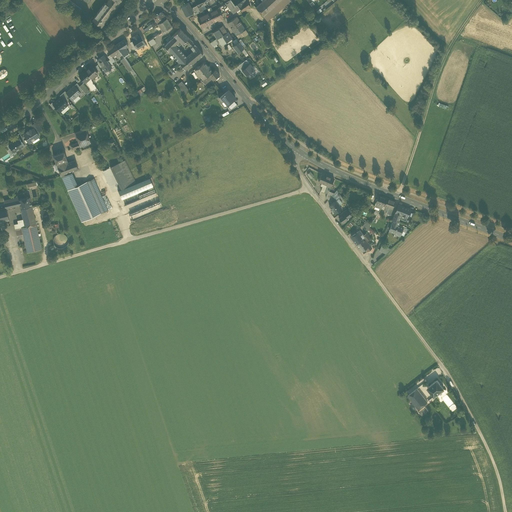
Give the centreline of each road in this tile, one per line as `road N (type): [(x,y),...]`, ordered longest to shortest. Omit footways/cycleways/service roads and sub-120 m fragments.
road 1 (unclassified): [(298,151),(309,187),(443,366),(475,423)]
road 2 (track): [(0,277),(309,187)]
road 3 (tertiary): [(511,239),(298,151)]
road 4 (track): [(480,0),(443,58),(398,196)]
road 5 (unclassified): [(0,129),(143,4)]
road 6 (tertiary): [(298,151),(196,38)]
